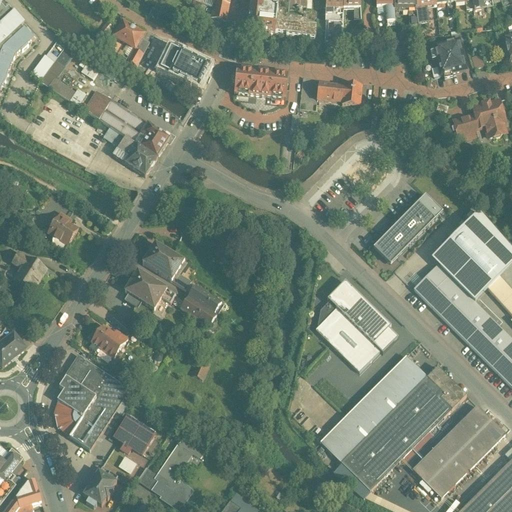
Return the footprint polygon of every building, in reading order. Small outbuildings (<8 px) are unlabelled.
[(218,0),(218,3),(217,4),(211,20),(223,23),(226,23),(230,0),(218,0)] [(255,0),(255,1),(255,2),(254,6),(251,5),(251,6),(250,15),(250,16),(250,20),(249,20),(250,21),(249,24),(249,25),(249,29),(248,29),(248,30),(249,30),(248,34),(253,35),(254,35),(257,35),(257,36),(258,36),(264,36),(264,37),(265,37),(265,36),(268,37),(269,37),(275,37),(277,12),(278,0),(255,0)] [(307,0),(278,0),(277,12),(278,12),(275,36),(286,37),(286,39),(315,42),(316,30),(305,29),(306,23),(294,21),(294,20),(294,19),(293,19),(292,18),(291,18),(289,17),(290,13),(299,14),(299,11),(306,11),(307,0)] [(344,0),(326,0),(326,12),(340,12),(343,12),(344,0)] [(344,0),(343,12),(347,12),(354,12),(354,23),(361,23),(360,11),(360,0),(344,0)] [(394,0),(376,0),(377,10),(385,10),(394,9),(394,0)] [(415,0),(394,0),(394,9),(395,14),(402,14),(402,12),(408,12),(416,12),(417,12),(415,0)] [(435,0),(415,0),(417,12),(416,12),(418,27),(429,25),(427,10),(437,8),(435,0)] [(454,0),(435,0),(437,8),(437,12),(445,11),(445,7),(448,7),(449,17),(456,16),(455,6),(454,0)] [(490,0),(472,0),(473,4),(474,12),(483,11),(483,5),(492,4),(491,1),(490,0)] [(511,8),(509,0),(499,0),(503,12),(511,8)] [(202,5),(196,3),(193,11),(198,13),(202,5)] [(473,4),(465,5),(466,13),(474,12),(473,4)] [(9,10),(6,13),(1,8),(1,7),(0,6),(0,95),(4,86),(5,87),(9,79),(7,78),(15,60),(21,54),(22,55),(29,49),(28,48),(34,43),(21,29),(24,27),(15,16),(9,10)] [(394,9),(385,10),(387,31),(396,30),(395,14),(394,9)] [(340,12),(326,12),(326,16),(325,24),(338,25),(343,25),(343,24),(343,17),(340,17),(341,14),(340,12)] [(354,23),(347,24),(347,12),(343,12),(343,17),(343,24),(343,38),(343,43),(361,42),(361,23),(354,23)] [(416,12),(408,12),(410,30),(412,30),(418,29),(418,27),(416,12)] [(221,33),(223,23),(211,20),(208,28),(211,30),(221,33)] [(144,37),(123,25),(114,39),(135,51),(135,52),(142,40),(144,37)] [(338,28),(334,28),(335,39),(343,38),(343,25),(338,25),(338,28)] [(463,36),(451,38),(453,44),(459,43),(460,46),(466,44),(463,36)] [(150,45),(142,40),(135,52),(144,57),(150,45)] [(453,44),(433,49),(438,69),(440,79),(466,73),(463,61),(464,61),(463,54),(462,55),(460,46),(459,43),(453,44)] [(75,95),(56,82),(78,52),(69,46),(46,78),(42,84),(49,89),(70,103),(75,95)] [(174,52),(162,46),(157,57),(169,63),(173,53),(174,53),(174,52)] [(135,52),(135,51),(128,63),(137,69),(144,57),(135,52)] [(199,60),(185,54),(184,58),(174,53),(173,53),(169,63),(163,75),(189,86),(190,83),(193,84),(195,79),(192,78),(198,66),(197,65),(199,60)] [(482,58),(472,61),(474,71),(484,69),(482,58)] [(46,59),(31,78),(40,84),(54,65),(46,59)] [(438,69),(432,71),(434,80),(440,79),(438,69)] [(288,77),(237,72),(234,97),(261,100),(266,101),(286,103),(288,77)] [(362,89),(344,87),(344,89),(319,86),(317,102),(342,105),(342,107),(360,109),(362,89)] [(148,127),(97,94),(85,112),(86,113),(86,114),(110,129),(125,140),(135,146),(148,127)] [(500,103),(490,106),(490,105),(482,107),(483,108),(473,111),(475,117),(479,131),(490,128),(494,140),(495,140),(496,141),(500,139),(501,138),(506,136),(503,124),(506,123),(500,103)] [(448,109),(438,106),(437,111),(435,120),(444,122),(448,109)] [(475,117),(454,123),(459,142),(475,137),(473,133),(479,131),(475,117)] [(171,141),(148,127),(135,146),(137,147),(158,161),(171,141)] [(125,140),(110,129),(103,140),(104,141),(104,140),(119,150),(125,140)] [(135,146),(125,140),(119,150),(113,158),(125,166),(137,147),(135,146)] [(158,161),(137,147),(125,166),(146,180),(158,161)] [(443,215),(425,198),(373,251),(390,268),(397,261),(443,215)] [(24,213),(17,225),(27,231),(34,220),(24,213)] [(438,268),(465,296),(511,251),(477,215),(430,260),(438,268)] [(61,216),(48,236),(60,243),(56,249),(64,254),(67,248),(68,249),(79,232),(70,226),(72,223),(61,216)] [(197,230),(183,227),(181,235),(195,239),(197,230)] [(184,260),(155,243),(142,265),(187,291),(190,286),(175,277),(184,260)] [(42,269),(28,261),(19,255),(16,260),(16,259),(15,261),(16,261),(13,265),(22,271),(15,282),(29,290),(29,291),(33,293),(46,271),(42,269)] [(511,266),(499,278),(511,292),(511,266)] [(511,342),(465,296),(438,268),(414,292),(511,390),(511,342)] [(179,297),(138,273),(126,295),(156,312),(162,300),(171,305),(174,301),(176,302),(183,310),(185,306),(179,297)] [(319,330),(315,334),(329,348),(334,352),(359,377),(400,336),(346,283),(327,303),(329,305),(321,313),(317,329),(319,330)] [(224,301),(197,286),(189,298),(217,315),(224,301)] [(217,315),(189,298),(185,306),(183,310),(182,311),(213,328),(220,316),(217,315)] [(15,330),(9,326),(6,331),(0,328),(0,345),(1,347),(0,347),(0,366),(3,370),(26,352),(13,335),(15,330)] [(114,336),(103,329),(92,344),(93,345),(89,350),(96,354),(99,350),(115,361),(128,342),(124,339),(116,333),(114,336)] [(139,341),(130,332),(124,339),(128,342),(134,347),(139,341)] [(91,453),(122,405),(127,409),(135,395),(131,392),(134,387),(117,376),(113,381),(86,363),(87,362),(84,360),(84,362),(79,359),(74,367),(66,380),(61,388),(59,390),(62,391),(58,402),(57,404),(59,405),(57,409),(56,413),(55,418),(57,418),(57,423),(57,424),(58,427),(59,430),(60,431),(62,430),(63,432),(67,437),(69,438),(69,439),(70,439),(69,440),(72,442),(90,453),(91,453)] [(322,447),(342,466),(427,381),(406,360),(346,422),(322,447)] [(427,381),(342,466),(370,495),(466,399),(438,370),(427,381)] [(477,410),(413,474),(422,483),(420,486),(429,495),(431,493),(441,502),(506,438),(477,410)] [(127,421),(115,440),(125,446),(122,451),(129,456),(132,450),(142,457),(154,438),(127,421)] [(176,486),(171,483),(191,455),(200,461),(208,450),(187,435),(179,446),(157,477),(147,470),(139,481),(163,497),(160,501),(177,511),(179,511),(191,495),(180,485),(181,483),(179,482),(176,486)] [(8,466),(0,475),(0,508),(17,487),(16,487),(20,482),(12,475),(24,460),(12,450),(3,462),(8,466)] [(125,459),(118,469),(130,477),(137,467),(125,459)] [(511,511),(511,464),(463,511),(511,511)] [(116,473),(107,468),(102,476),(111,481),(116,473)] [(102,476),(99,474),(85,497),(86,498),(86,501),(91,504),(93,502),(102,508),(106,500),(108,501),(113,493),(111,492),(116,485),(111,481),(102,476)] [(28,485),(17,500),(20,509),(41,503),(35,483),(28,485)] [(258,511),(236,495),(231,503),(242,511),(240,511),(258,511)] [(17,500),(7,511),(18,511),(20,509),(17,500)] [(231,503),(224,511),(240,511),(242,511),(231,503)]
